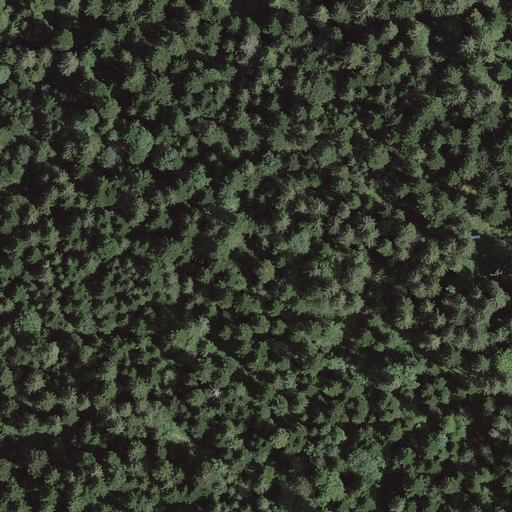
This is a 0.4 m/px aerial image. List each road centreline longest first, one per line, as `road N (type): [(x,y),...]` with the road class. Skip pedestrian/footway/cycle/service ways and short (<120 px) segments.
road 1 (track): [(511,52),(462,61),(408,54),(361,61),(290,39),(233,0)]
road 2 (track): [(511,378),(471,380),(375,335)]
